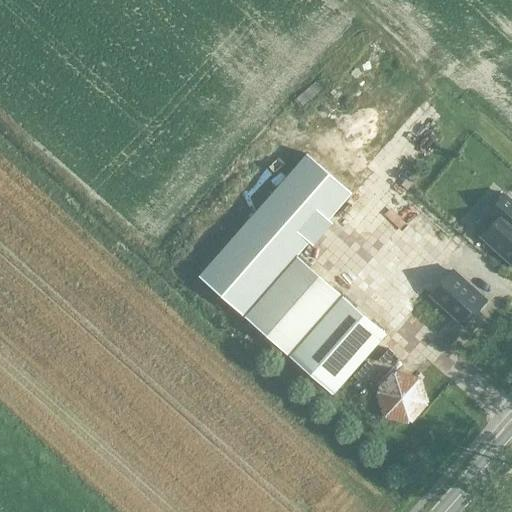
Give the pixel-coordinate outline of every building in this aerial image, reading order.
[(194,265),(244,313),(298,254),(357,188),(305,141),(194,265)] [(407,280),(461,220),(427,190),(373,249),(407,280)] [(511,200),(504,194),(486,215),(494,222),(481,237),(511,264),(511,200)] [(244,313),(289,354),(343,294),(298,254),(244,313)] [(486,299),(452,268),(430,294),(463,325),(486,299)] [(387,333),(344,295),(291,356),(334,393),(387,333)] [(374,403),(412,425),(434,386),(397,365),(374,403)]
